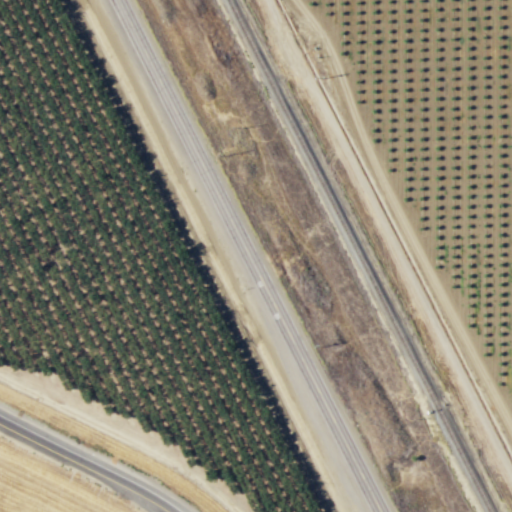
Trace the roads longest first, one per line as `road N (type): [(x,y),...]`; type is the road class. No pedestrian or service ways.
road 1 (secondary): [(119,0),(381,511)]
road 2 (motorway): [(175,511),(0,418)]
